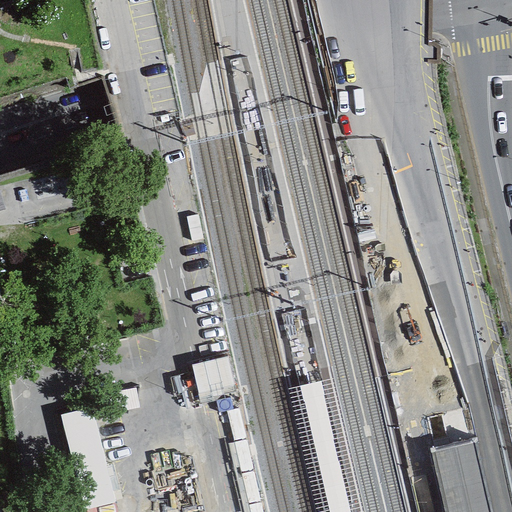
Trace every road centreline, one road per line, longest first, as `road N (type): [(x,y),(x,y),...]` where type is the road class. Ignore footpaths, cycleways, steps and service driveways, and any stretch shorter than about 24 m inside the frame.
road 1 (secondary): [(471,0),(0,133)]
road 2 (residential): [(232,511),(167,174)]
road 3 (primary): [(481,0),(511,200)]
